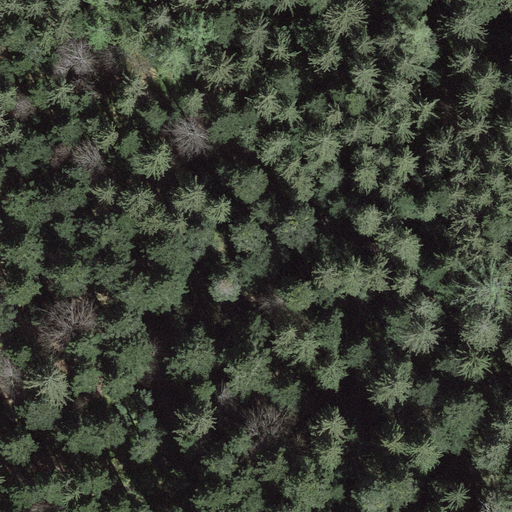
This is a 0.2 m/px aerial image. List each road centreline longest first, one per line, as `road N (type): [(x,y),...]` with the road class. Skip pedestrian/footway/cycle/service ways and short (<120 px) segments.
road 1 (track): [(511,448),(364,317),(199,139)]
road 2 (track): [(199,139),(200,0)]
